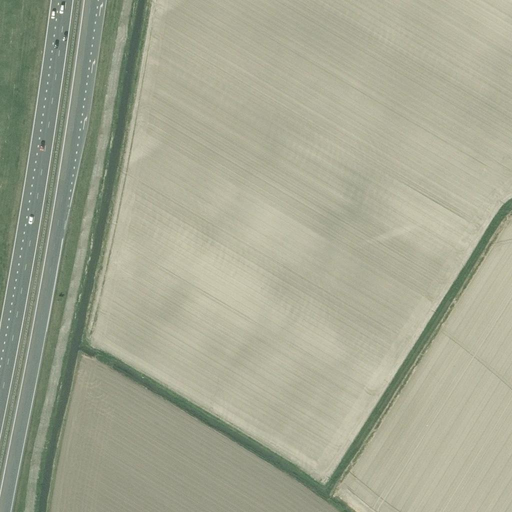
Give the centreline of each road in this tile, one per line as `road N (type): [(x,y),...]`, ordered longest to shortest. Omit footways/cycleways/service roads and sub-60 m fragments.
road 1 (trunk): [(6,511),(90,0)]
road 2 (trunk): [(65,0),(0,399)]
